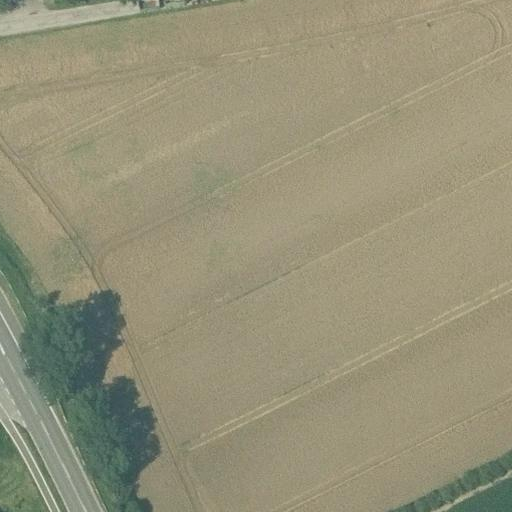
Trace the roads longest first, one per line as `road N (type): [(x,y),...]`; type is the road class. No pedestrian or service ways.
road 1 (unclassified): [(0,28),(180,0)]
road 2 (secondary): [(84,511),(13,370)]
